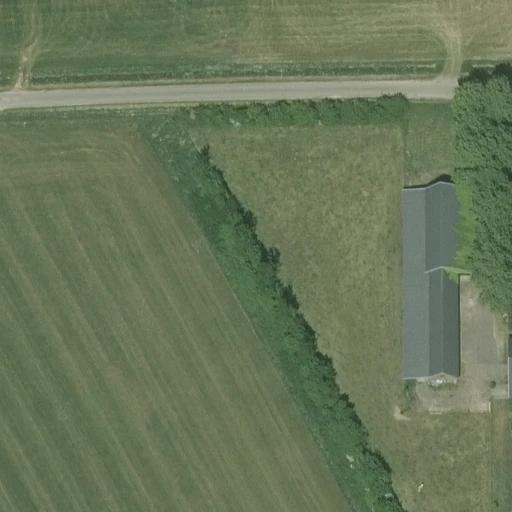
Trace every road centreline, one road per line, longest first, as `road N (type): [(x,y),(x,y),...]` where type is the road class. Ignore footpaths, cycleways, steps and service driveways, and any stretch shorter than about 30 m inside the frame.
road 1 (unclassified): [(0,98),(511,91)]
road 2 (unknown): [(508,91),(481,276),(486,344),(511,364)]
